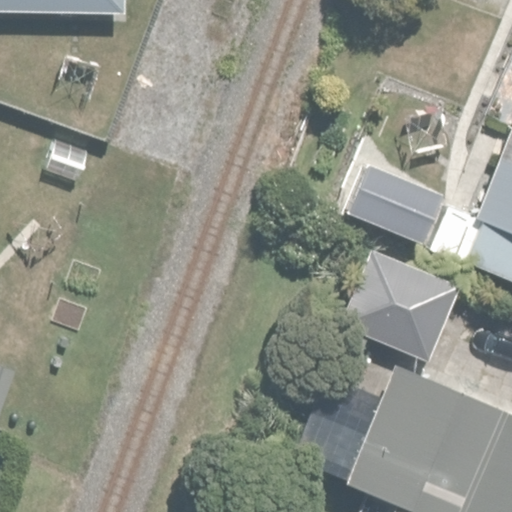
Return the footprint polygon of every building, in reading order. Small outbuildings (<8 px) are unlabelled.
[(0,0),(0,7),(87,7),(87,22),(124,22),(124,0),(0,0)] [(511,112),(470,212),(478,215),(460,259),(511,280),(511,112)] [(464,200),(376,164),(353,218),(442,254),(464,200)] [(370,261),(347,319),(429,352),(453,293),(370,261)] [(511,511),(511,407),(395,352),(377,388),(345,373),(313,439),(358,461),(349,480),(397,503),(392,511),(511,511)]
